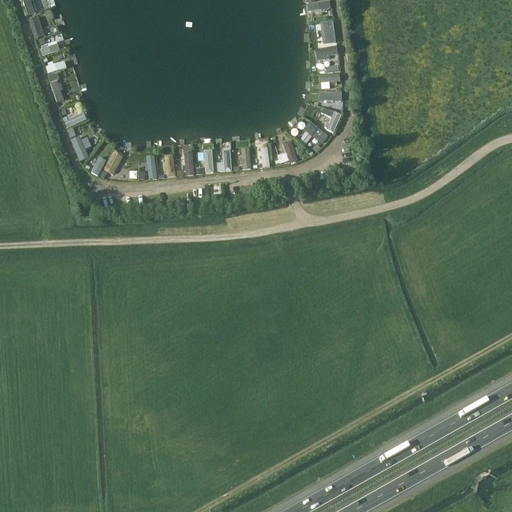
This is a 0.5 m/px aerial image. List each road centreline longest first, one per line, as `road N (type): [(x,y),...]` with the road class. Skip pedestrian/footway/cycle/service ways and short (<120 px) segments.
road 1 (unclassified): [(201,511),(511,336)]
road 2 (track): [(306,225),(207,239),(48,245)]
road 3 (motorway): [(511,390),(295,511)]
road 4 (unclassified): [(511,138),(407,203),(306,225)]
road 5 (motorway): [(352,511),(511,422)]
